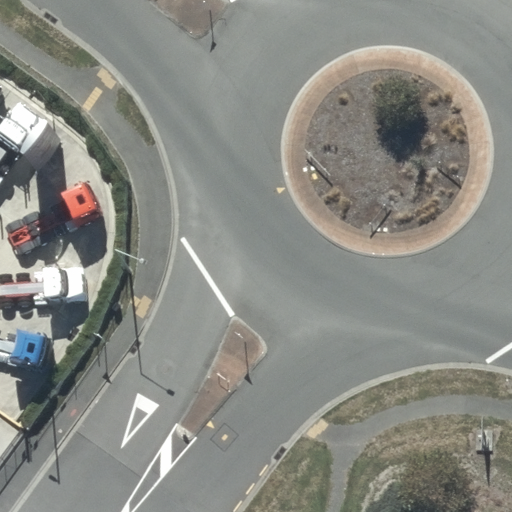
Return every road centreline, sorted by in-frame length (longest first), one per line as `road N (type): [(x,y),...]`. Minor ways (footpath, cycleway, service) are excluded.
road 1 (unclassified): [(288,278),(121,511)]
road 2 (unclassified): [(288,278),(254,241),(233,195),(227,145),(237,96),(260,52)]
road 3 (unclassified): [(511,259),(480,287),(433,308),(382,314),(332,303),(288,278)]
